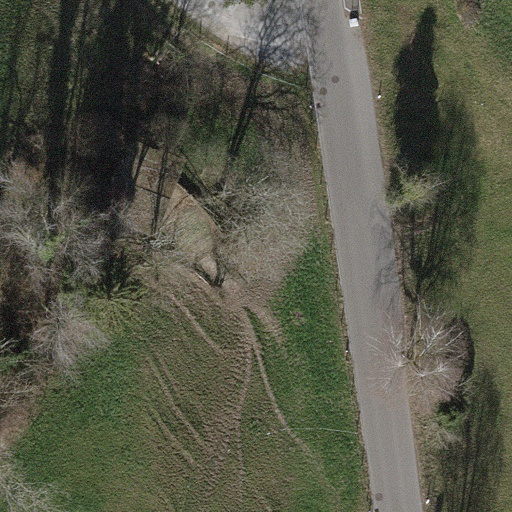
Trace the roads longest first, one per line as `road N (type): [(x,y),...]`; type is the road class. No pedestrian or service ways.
road 1 (unclassified): [(323,0),(401,511)]
road 2 (track): [(198,0),(262,17),(324,8)]
